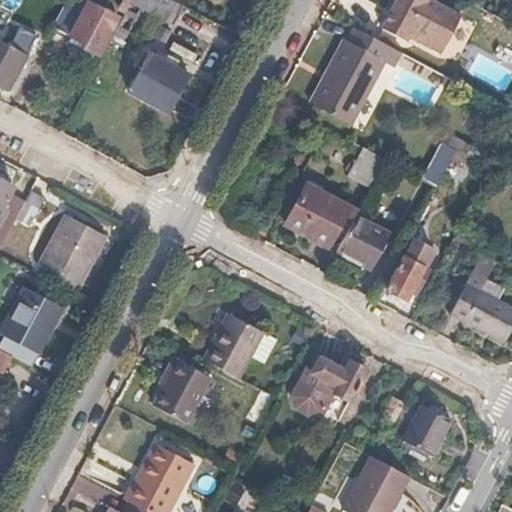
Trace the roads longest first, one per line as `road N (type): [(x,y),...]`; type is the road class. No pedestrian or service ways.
road 1 (residential): [(511,401),(180,224)]
road 2 (residential): [(180,224),(23,511)]
road 3 (residential): [(298,0),(180,224)]
road 4 (residential): [(0,128),(180,224)]
